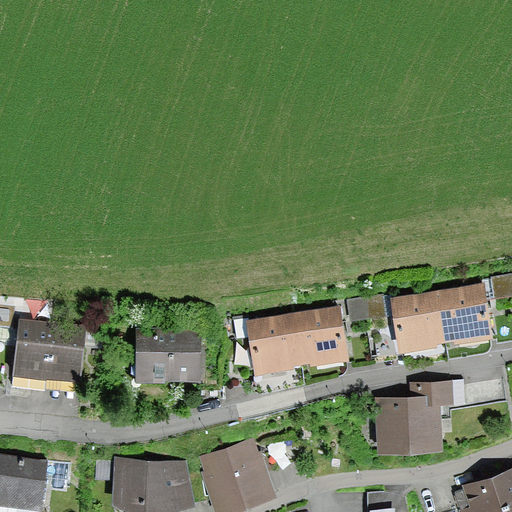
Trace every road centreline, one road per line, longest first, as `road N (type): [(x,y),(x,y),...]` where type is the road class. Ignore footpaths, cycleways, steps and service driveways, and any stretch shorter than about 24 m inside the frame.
road 1 (residential): [(0,423),(137,430),(511,356)]
road 2 (residential): [(245,511),(321,484),(450,467),(511,445)]
